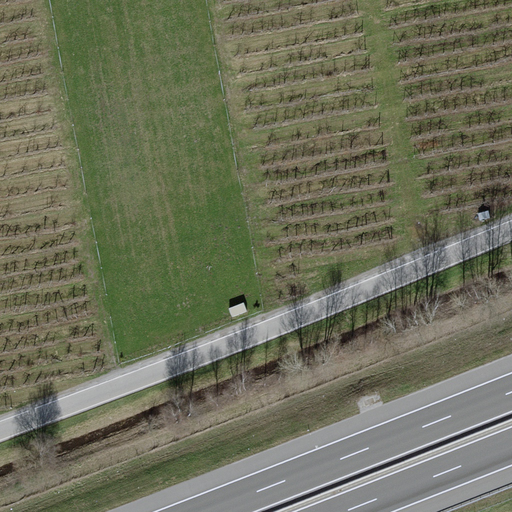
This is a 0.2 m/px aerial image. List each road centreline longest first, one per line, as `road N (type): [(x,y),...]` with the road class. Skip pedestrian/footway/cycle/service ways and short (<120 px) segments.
road 1 (unclassified): [(511,229),(0,431)]
road 2 (motorway): [(511,390),(200,511)]
road 3 (motorway): [(344,511),(511,446)]
